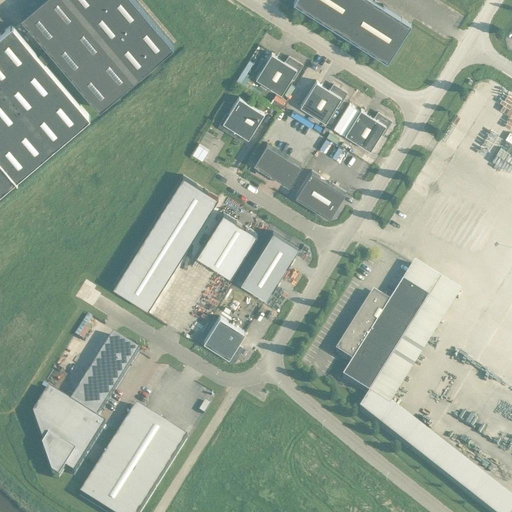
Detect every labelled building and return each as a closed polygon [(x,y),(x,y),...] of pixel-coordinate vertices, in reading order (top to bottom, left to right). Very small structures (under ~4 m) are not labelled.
[(0,190),(15,178),(16,179),(15,177),(29,166),(38,158),(89,115),(43,61),(53,53),(98,107),(172,44),(134,0),(37,0),(20,15),(46,45),(37,53),(11,23),(0,31),(0,190)] [(375,0),(292,0),(386,60),(410,22),(375,0)] [(285,60),(270,51),(254,76),(280,92),(290,75),(292,76),(301,63),(288,55),(285,60)] [(315,79),(299,104),(324,120),(335,103),(336,105),(345,91),(332,83),(329,88),(315,79)] [(225,111),(217,124),(241,140),(245,135),(247,136),(263,111),(238,95),(227,112),(225,111)] [(344,132),(359,108),(358,108),(348,102),(332,126),(343,133),(344,132)] [(344,132),(369,148),(380,131),(381,132),(390,119),(377,111),(374,116),(360,107),(344,132)] [(326,137),(313,150),(315,152),(307,160),(315,168),(336,148),(326,137)] [(253,161),(287,183),(300,163),(265,141),(253,161)] [(294,194),(328,216),(344,190),(310,169),(294,194)] [(111,285),(147,307),(217,196),(182,173),(111,285)] [(256,232),(222,210),(195,253),(229,275),(256,232)] [(265,297),(297,246),(272,230),(240,281),(265,297)] [(370,297),(335,352),(351,363),(342,378),(368,395),(428,299),(402,283),(389,303),(381,298),(382,296),(372,290),(368,296),(370,297)] [(244,330),(218,314),(203,340),(219,350),(218,352),(232,361),(241,346),(236,343),(244,330)] [(511,359),(511,356),(511,352),(505,348),(510,340),(499,333),(490,346),(511,359)] [(31,415),(42,446),(41,448),(51,475),(58,480),(64,470),(73,475),(105,425),(96,419),(138,352),(112,335),(69,403),(55,394),(48,389),(31,415)] [(105,511),(139,511),(186,438),(135,405),(79,495),(105,511)]
